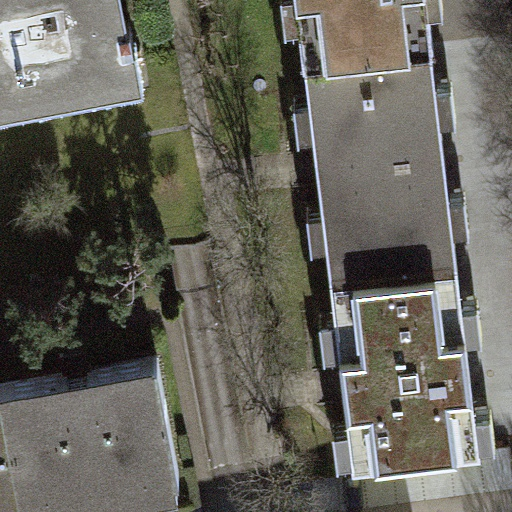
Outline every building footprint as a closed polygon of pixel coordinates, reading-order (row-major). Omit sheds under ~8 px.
[(0,0),(0,91),(5,90),(5,93),(61,82),(60,80),(132,66),(119,0),(0,0)] [(306,57),(433,42),(434,42),(429,0),(297,0),(304,57),(306,57)] [(332,274),(459,259),(433,42),(306,57),(332,274)] [(459,259),(332,274),(354,460),(481,445),(459,259)] [(0,383),(22,500),(158,475),(181,470),(159,354),(0,383)] [(0,504),(22,500),(0,383),(0,504)]
